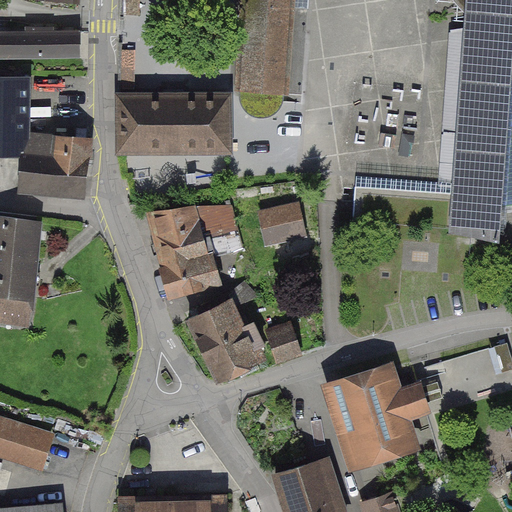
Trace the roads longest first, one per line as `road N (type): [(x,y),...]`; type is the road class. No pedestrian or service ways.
road 1 (residential): [(156,324),(116,210),(109,0)]
road 2 (residential): [(511,319),(381,348),(211,407)]
